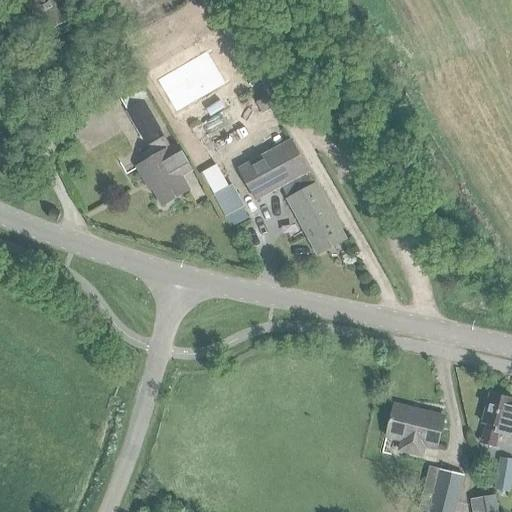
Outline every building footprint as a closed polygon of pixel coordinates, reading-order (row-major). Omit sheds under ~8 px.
[(19,0),(40,36),(73,18),(62,0),(19,0)] [(213,65),(165,93),(183,124),(231,96),(235,94),(234,93),(230,95),(214,66),(217,64),(216,63),(213,65)] [(161,130),(145,101),(126,112),(142,140),(161,130)] [(177,145),(169,149),(164,139),(140,153),(147,165),(138,170),(145,183),(148,181),(164,208),(188,193),(180,179),(193,171),(177,145)] [(288,205),(290,203),(307,235),(319,256),(320,255),(319,253),(345,239),(291,141),(238,169),(255,201),(281,187),(289,200),(288,200),(289,203),(287,204),(288,205)] [(221,176),(207,183),(214,195),(226,218),(232,228),(248,220),(242,209),(230,187),(228,188),(221,176)] [(49,221),(56,223),(59,214),(52,212),(49,221)] [(511,437),(511,399),(491,394),(483,424),(485,425),(480,444),(494,447),(498,434),(511,437)] [(387,436),(403,439),(401,449),(422,454),(424,444),(438,447),(444,417),(394,406),(387,436)] [(455,511),(463,477),(438,471),(428,469),(418,511),(420,511),(455,511)] [(511,474),(498,472),(495,492),(511,495),(511,488),(511,474)] [(471,501),(472,511),(499,511),(496,496),(471,501)]
